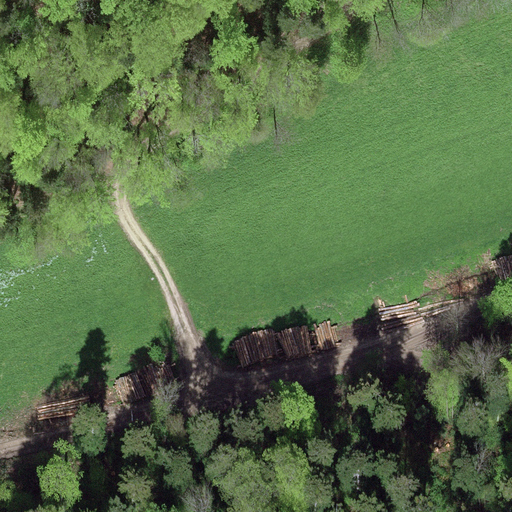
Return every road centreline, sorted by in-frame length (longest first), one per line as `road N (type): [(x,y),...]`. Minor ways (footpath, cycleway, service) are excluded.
road 1 (track): [(124,218),(106,165),(197,115),(367,0)]
road 2 (track): [(207,391),(511,296)]
road 3 (track): [(124,218),(186,330),(207,391)]
road 4 (track): [(347,351),(511,366)]
